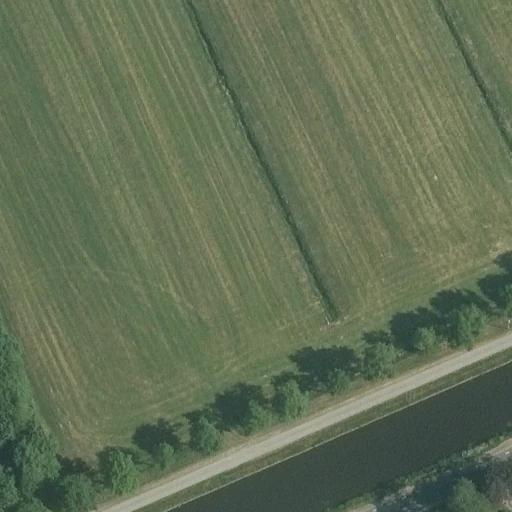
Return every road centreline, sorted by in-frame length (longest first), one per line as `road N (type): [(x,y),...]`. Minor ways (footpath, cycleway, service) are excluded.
road 1 (unclassified): [(118,511),(511,340)]
road 2 (tertiary): [(396,511),(511,461)]
